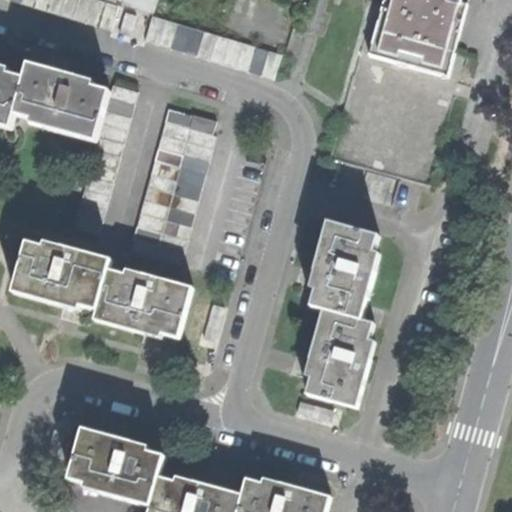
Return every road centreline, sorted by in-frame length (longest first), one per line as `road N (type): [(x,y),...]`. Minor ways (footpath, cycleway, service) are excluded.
road 1 (residential): [(227,421),(303,128),(280,104),(0,20)]
road 2 (unknown): [(297,172),(433,234),(362,456)]
road 3 (residential): [(0,486),(18,474),(36,402),(61,381),(92,382),(220,419)]
road 4 (residential): [(463,483),(227,421)]
road 5 (residential): [(511,309),(463,483)]
road 6 (unknown): [(164,69),(118,237)]
